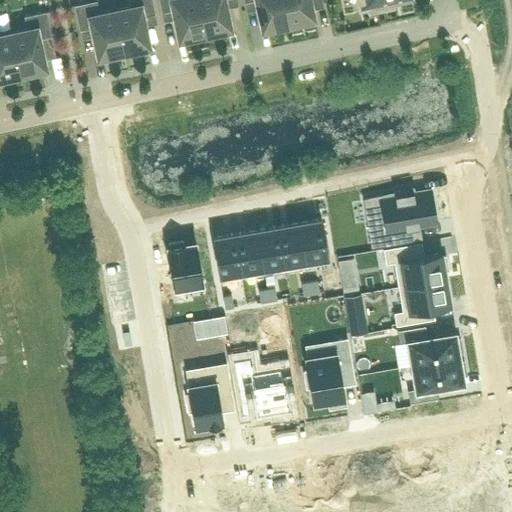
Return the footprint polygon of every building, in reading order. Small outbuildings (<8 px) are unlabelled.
[(103,58),(124,53),(114,8),(98,11),(95,0),(90,0),(74,4),(79,28),(91,26),(97,56),(102,55),(103,58)] [(144,45),(148,45),(142,15),(154,12),(151,0),(128,0),(129,5),(114,8),(124,53),(145,48),(144,45)] [(184,40),(205,35),(197,0),(157,0),(160,11),(172,8),(179,38),(183,37),(184,40)] [(197,0),(205,35),(226,31),(225,28),(230,27),(223,0),(197,0)] [(267,30),(288,25),(282,0),(243,0),(243,1),(247,0),(255,0),(262,28),(266,27),(267,30)] [(308,18),(313,17),(309,0),(282,0),(288,25),(309,21),(308,18)] [(359,0),(360,6),(368,4),(369,10),(391,5),(389,0),(359,0)] [(26,28),(10,31),(20,76),(41,71),(40,68),(45,67),(38,38),(50,35),(45,10),(23,15),(26,28)] [(0,79),(20,76),(10,31),(0,33),(0,79)] [(369,221),(367,221),(371,244),(402,239),(400,226),(419,223),(435,220),(430,188),(413,191),(412,186),(379,194),(384,222),(369,225),(369,221)] [(320,217),(298,221),(305,259),(327,255),(320,217)] [(298,221),(277,224),(283,262),(305,259),(298,221)] [(277,224),(256,228),(262,266),(283,262),(277,224)] [(256,228),(234,232),(241,270),(262,266),(256,228)] [(234,232),(212,236),(219,273),(241,270),(234,232)] [(194,241),(167,246),(176,299),(185,297),(183,286),(201,282),(194,241)] [(412,241),(382,247),(385,262),(393,260),(397,284),(444,276),(443,269),(447,268),(445,254),(441,255),(440,251),(415,255),(412,241)] [(401,309),(393,310),(395,323),(425,318),(423,306),(449,302),(444,276),(397,284),(401,309)] [(316,279),(308,280),(310,292),(318,291),(316,279)] [(308,280),(300,281),(302,293),(310,292),(308,280)] [(274,286),(266,287),(268,299),(276,298),(274,286)] [(266,287),(258,289),(260,301),(268,299),(266,287)] [(230,293),(222,295),(224,307),(232,305),(230,293)] [(222,315),(211,317),(214,331),(224,330),(222,315)] [(424,323),(396,328),(399,341),(407,340),(411,363),(458,355),(457,351),(461,350),(459,336),(455,337),(454,331),(426,335),(424,323)] [(307,368),(303,369),(306,385),(310,385),(312,399),(327,397),(328,402),(344,399),(338,362),(349,360),(345,337),(332,339),(334,351),(305,356),(307,368)] [(249,355),(232,358),(241,412),(257,410),(257,414),(288,409),(280,366),(252,371),(249,355)] [(415,386),(407,388),(409,401),(436,396),(434,385),(462,380),(461,374),(465,373),(463,359),(459,359),(458,355),(411,363),(415,386)] [(188,391),(184,392),(187,410),(191,410),(194,424),(222,420),(220,409),(216,388),(230,386),(225,360),(202,364),(205,380),(187,383),(188,391)] [(501,467),(457,475),(462,504),(473,502),(506,496),(501,467)] [(406,511),(402,484),(378,488),(382,511),(419,511),(416,511),(406,511)] [(357,511),(382,511),(378,488),(354,492),(357,511)] [(508,511),(506,496),(473,502),(475,511),(508,511)] [(276,511),(328,511),(326,499),(309,502),(308,500),(293,503),(293,505),(276,508),(276,511)]
